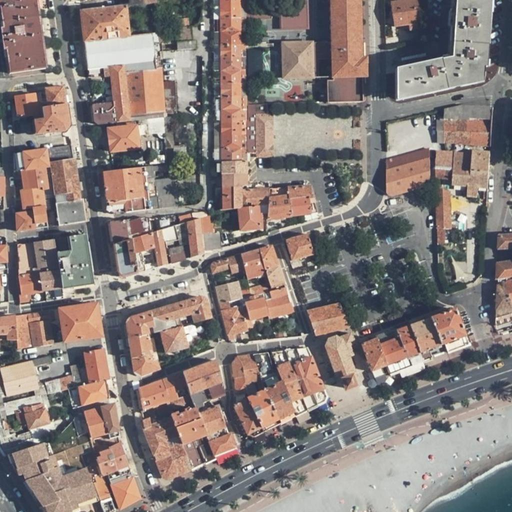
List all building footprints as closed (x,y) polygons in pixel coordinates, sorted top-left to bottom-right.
[(0,0),(0,3),(6,3),(6,5),(2,6),(2,7),(0,8),(4,30),(1,31),(4,50),(6,49),(10,73),(45,68),(35,0),(0,0)] [(362,76),(365,76),(365,60),(365,59),(361,59),(359,0),(330,0),(331,43),(332,59),(332,81),(327,81),(327,103),(363,102),(362,76)] [(394,27),(408,25),(420,23),(417,0),(409,0),(390,3),(394,27)] [(451,0),(449,28),(452,28),(450,58),(440,61),(440,62),(398,72),(398,93),(403,97),(474,82),(482,72),(486,0),(451,0)] [(280,1),(280,11),(281,19),(281,29),(308,28),(307,1),(280,1)] [(122,7),(118,7),(114,7),(115,12),(105,13),(104,8),(100,9),(81,11),(84,41),(97,39),(125,36),(129,36),(125,6),(122,7)] [(245,19),(245,12),(245,6),(226,6),(221,7),(221,19),(245,19)] [(266,12),(245,12),(245,19),(281,19),(280,11),(266,12)] [(176,34),(157,35),(158,44),(191,41),(193,41),(191,27),(189,27),(188,18),(179,19),(179,28),(175,28),(176,34)] [(245,32),(245,19),(221,19),(221,32),(245,32)] [(245,45),(245,32),(221,32),(221,45),(245,45)] [(92,105),(95,125),(163,117),(163,114),(158,44),(157,35),(157,33),(129,36),(125,36),(97,39),(84,41),(89,80),(104,79),(104,81),(111,80),(114,103),(92,105)] [(193,60),(191,41),(158,44),(163,114),(177,113),(174,69),(190,67),(193,60)] [(317,59),(332,59),(331,43),(281,44),(282,80),(312,79),(312,77),(318,77),(317,59)] [(245,57),(245,48),(245,45),(221,45),(221,58),(223,58),(245,57)] [(245,70),(245,57),(223,58),(221,58),(221,71),(245,70)] [(246,83),(245,70),(221,71),(221,84),(227,84),(246,83)] [(246,96),(246,83),(227,84),(221,84),(221,97),(246,96)] [(59,105),(66,104),(63,87),(45,89),(48,107),(59,105)] [(43,114),(42,108),(41,100),(36,101),(35,94),(14,96),(15,98),(12,98),(13,104),(16,104),(18,118),(34,116),(35,120),(43,119),(43,114)] [(246,105),(246,96),(221,97),(221,110),(226,110),(246,109),(246,105)] [(48,107),(42,108),(43,114),(43,119),(35,120),(37,134),(64,131),(69,125),(66,104),(59,105),(48,107)] [(266,104),(246,105),(246,109),(246,115),(266,115),(266,104)] [(491,134),(493,108),(462,106),(444,110),(444,118),(444,130),(491,134)] [(226,110),(221,110),(221,111),(221,123),(246,123),(246,115),(246,109),(226,110)] [(272,115),(266,115),(246,115),(246,123),(246,135),(246,148),(246,153),(256,153),(256,157),(273,157),(272,115)] [(163,118),(165,142),(172,142),(172,128),(175,128),(175,117),(163,118)] [(437,143),(490,147),(491,134),(444,130),(444,118),(440,117),(440,120),(437,120),(437,143)] [(108,129),(111,152),(139,149),(135,122),(121,124),(121,128),(108,129)] [(246,123),(221,123),(222,136),(246,135),(246,123)] [(246,135),(222,136),(222,149),(246,148),(246,135)] [(49,162),(54,196),(66,194),(67,202),(79,201),(71,146),(47,149),(49,162)] [(246,161),(246,157),(246,153),(246,148),(222,149),(222,162),(228,162),(246,161)] [(46,149),(13,154),(14,172),(22,171),(25,190),(21,191),(24,213),(16,214),(17,232),(35,229),(35,224),(47,222),(42,190),(49,189),(45,167),(49,167),(46,149)] [(429,149),(386,161),(386,175),(387,193),(388,195),(392,196),(393,196),(422,188),(430,186),(429,149)] [(436,178),(452,180),(453,170),(471,172),(472,155),(436,151),(436,159),(436,178)] [(488,189),(490,153),(472,151),(472,155),(471,172),(453,170),(452,180),(452,186),(468,187),(467,197),(477,198),(478,188),(488,189)] [(246,173),(246,161),(228,162),(222,162),(222,175),(246,174),(246,173)] [(152,172),(167,171),(167,165),(103,172),(108,210),(114,214),(170,208),(168,179),(153,185),(152,172)] [(241,187),(247,187),(247,184),(246,174),(222,175),(222,188),(226,188),(241,187)] [(179,201),(178,193),(178,190),(177,190),(177,185),(172,179),(168,179),(170,208),(180,207),(179,201)] [(310,186),(288,187),(289,198),(308,196),(308,198),(313,198),(310,186)] [(226,188),(222,188),(222,210),(238,208),(242,208),(242,197),(242,190),(241,187),(226,188)] [(272,196),(269,196),(268,205),(268,210),(267,220),(291,217),(289,198),(288,187),(279,188),(280,197),(272,198),(272,196)] [(450,193),(436,188),(437,213),(437,229),(445,229),(451,230),(450,193)] [(269,189),(247,190),(242,190),(242,197),(242,208),(268,205),(269,196),(269,193),(269,189)] [(54,196),(55,204),(67,202),(66,194),(54,196)] [(311,214),(308,198),(308,196),(289,198),(291,217),(311,214)] [(67,202),(55,204),(56,208),(59,226),(86,222),(83,200),(79,201),(67,202)] [(268,210),(268,205),(242,208),(238,208),(240,231),(263,228),(262,213),(259,214),(258,210),(268,210)] [(208,226),(206,212),(200,212),(192,213),(193,221),(200,218),(202,234),(213,234),(212,228),(208,229),(208,226)] [(158,222),(160,231),(173,227),(175,226),(185,223),(187,222),(189,222),(187,214),(158,222)] [(146,218),(110,222),(111,228),(114,245),(130,240),(131,239),(148,234),(146,218)] [(190,245),(192,258),(204,254),(204,252),(202,234),(200,218),(193,221),(189,222),(187,222),(190,245)] [(183,246),(190,245),(187,222),(185,223),(175,226),(179,240),(180,246),(183,246)] [(221,249),(231,246),(229,232),(226,232),(225,225),(208,226),(208,229),(212,228),(213,234),(220,233),(221,249)] [(179,240),(175,226),(173,227),(160,231),(152,233),(154,248),(156,260),(157,267),(166,265),(163,243),(162,238),(164,237),(165,242),(179,240)] [(437,229),(437,244),(445,244),(445,229),(437,229)] [(154,248),(152,233),(148,234),(131,239),(137,273),(138,273),(146,271),(144,264),(142,251),(154,248)] [(220,233),(213,234),(202,234),(204,252),(212,251),(221,250),(221,249),(220,233)] [(313,255),(307,234),(293,238),(286,240),(292,261),(313,255)] [(92,276),(85,235),(75,236),(54,240),(59,270),(61,281),(62,289),(84,286),(92,276)] [(511,263),(498,265),(498,281),(511,278),(511,236),(500,237),(499,249),(511,247),(511,263)] [(124,277),(137,273),(131,239),(130,240),(114,245),(116,263),(118,273),(119,275),(121,277),(124,277)] [(18,277),(59,270),(54,240),(48,240),(17,244),(18,277)] [(168,249),(171,263),(186,259),(183,246),(180,246),(168,249)] [(265,270),(278,266),(273,250),(271,246),(259,250),(264,270),(265,270)] [(261,269),(263,275),(266,274),(265,270),(264,270),(259,250),(254,251),(241,255),(244,270),(247,279),(257,277),(255,271),(261,269)] [(244,270),(241,255),(229,258),(213,264),(212,265),(211,267),(213,273),(230,268),(231,273),(244,270)] [(146,271),(153,269),(152,262),(144,264),(146,271)] [(285,285),(278,266),(265,270),(266,274),(271,289),(285,285)] [(41,284),(44,284),(61,281),(59,270),(18,277),(22,295),(21,295),(29,294),(42,292),(41,284)] [(511,280),(497,285),(497,293),(509,290),(511,302),(511,280)] [(44,284),(46,302),(64,299),(62,289),(61,281),(44,284)] [(238,281),(216,286),(220,304),(240,299),(243,299),(238,281)] [(266,284),(249,289),(251,296),(262,293),(268,292),(266,284)] [(285,288),(271,291),(268,292),(262,293),(268,315),(269,319),(291,313),(285,288)] [(243,290),(245,298),(251,296),(249,289),(243,290)] [(497,326),(511,321),(511,302),(509,290),(497,293),(496,318),(497,326)] [(250,321),(268,315),(262,293),(251,296),(245,298),(243,299),(240,299),(246,325),(247,326),(251,324),(250,321)] [(30,301),(29,294),(21,295),(22,295),(20,295),(20,303),(30,301)] [(201,297),(181,302),(185,316),(192,314),(194,323),(211,318),(206,299),(202,297),(201,297)] [(238,333),(248,331),(247,326),(246,325),(240,299),(220,304),(229,341),(236,339),(234,334),(238,333)] [(185,316),(181,302),(175,304),(150,312),(153,327),(154,333),(160,332),(166,330),(164,322),(175,319),(185,316)] [(344,303),(306,311),(315,336),(352,326),(344,303)] [(15,316),(17,340),(17,349),(101,337),(97,304),(15,316)] [(455,309),(441,314),(435,316),(430,318),(440,346),(445,344),(448,352),(468,344),(455,309)] [(153,327),(150,312),(137,315),(130,318),(126,324),(129,340),(133,339),(145,336),(149,335),(147,328),(153,327)] [(7,341),(17,340),(15,316),(0,318),(0,340),(0,341),(0,335),(7,335),(7,341)] [(408,324),(409,326),(430,318),(429,316),(408,324)] [(440,346),(430,318),(409,326),(422,362),(432,358),(429,350),(440,346)] [(177,327),(175,319),(164,322),(166,330),(177,327)] [(182,326),(177,327),(166,330),(160,332),(166,354),(187,348),(182,326)] [(409,326),(396,331),(409,366),(411,366),(422,362),(409,326)] [(376,339),(386,366),(389,374),(398,371),(409,366),(396,331),(385,336),(376,339)] [(343,382),(345,388),(354,385),(351,379),(356,377),(349,357),(353,355),(350,346),(355,344),(351,333),(338,338),(335,336),(327,339),(324,347),(320,348),(326,365),(330,364),(338,384),(343,382)] [(157,353),(153,339),(149,340),(148,339),(146,339),(145,336),(133,339),(129,340),(132,358),(150,355),(154,354),(157,353)] [(386,366),(376,339),(361,345),(371,372),(386,366)] [(307,348),(285,351),(287,358),(288,361),(290,366),(294,376),(300,391),(307,410),(324,402),(326,397),(307,348)] [(80,369),(79,369),(82,386),(105,380),(108,379),(103,349),(84,353),(84,356),(86,368),(80,369)] [(271,352),(277,369),(281,380),(282,381),(295,417),(307,411),(307,410),(300,391),(294,376),(290,366),(288,361),(287,358),(285,351),(271,352)] [(268,353),(253,355),(257,372),(265,371),(273,370),(268,353)] [(141,376),(160,369),(156,359),(152,361),(150,355),(132,358),(132,360),(134,373),(141,376)] [(250,383),(259,380),(257,372),(253,355),(252,355),(237,357),(232,363),(234,378),(244,377),(245,385),(250,383)] [(77,357),(80,369),(86,368),(84,356),(77,357)] [(49,357),(16,364),(0,368),(0,371),(5,392),(6,397),(39,389),(38,385),(34,367),(50,363),(49,357)] [(219,374),(216,361),(182,373),(189,395),(193,394),(205,389),(221,383),(219,374)] [(74,387),(78,387),(82,386),(79,369),(78,365),(70,367),(72,376),(74,387)] [(272,384),(281,380),(277,369),(268,373),(272,384)] [(271,387),(265,371),(257,372),(259,380),(262,388),(263,390),(271,387)] [(162,381),(169,401),(169,402),(185,397),(189,395),(182,373),(162,381)] [(62,390),(68,389),(74,387),(72,376),(65,378),(59,379),(62,390)] [(246,393),(245,385),(244,377),(234,378),(235,384),(236,395),(246,393)] [(45,383),(48,394),(58,391),(62,390),(59,379),(45,383)] [(92,393),(107,389),(105,380),(82,386),(78,387),(79,391),(91,388),(92,393)] [(152,402),(153,406),(169,401),(162,381),(155,383),(146,386),(152,402)] [(290,419),(295,417),(282,381),(271,387),(263,390),(271,406),(280,424),(290,419)] [(43,395),(48,394),(45,383),(38,385),(39,389),(40,395),(43,395)] [(192,401),(195,408),(198,415),(210,410),(209,405),(203,405),(202,402),(207,400),(209,404),(222,399),(221,396),(224,395),(221,383),(205,389),(193,394),(189,395),(192,401)] [(256,394),(250,383),(245,385),(246,393),(247,399),(256,394)] [(138,389),(142,409),(153,406),(152,402),(146,386),(142,388),(138,389)] [(74,387),(68,389),(72,409),(82,406),(109,399),(107,389),(92,393),(91,388),(79,391),(78,387),(74,387)] [(256,394),(247,399),(263,432),(271,429),(280,424),(271,406),(263,390),(256,394)] [(236,396),(235,404),(247,399),(246,393),(236,395),(236,396)] [(40,395),(3,404),(7,415),(16,413),(20,428),(28,426),(29,429),(48,423),(40,395)] [(192,401),(189,395),(185,397),(169,402),(166,403),(168,410),(192,401)] [(253,437),(263,432),(247,399),(235,404),(234,406),(234,408),(247,435),(253,437)] [(171,417),(168,410),(166,403),(155,407),(158,415),(155,416),(158,422),(171,417)] [(109,439),(119,436),(113,405),(101,408),(106,427),(108,433),(109,439)] [(220,406),(210,410),(198,415),(201,423),(214,456),(221,454),(236,447),(231,434),(228,435),(225,428),(229,426),(224,412),(222,413),(220,406)] [(106,427),(101,408),(92,410),(78,414),(74,419),(79,436),(89,432),(90,438),(108,433),(106,427)] [(195,408),(171,418),(192,470),(199,467),(202,465),(193,440),(196,439),(205,464),(215,459),(214,456),(201,423),(198,415),(195,408)] [(171,478),(192,470),(171,418),(171,417),(158,422),(155,416),(142,421),(143,428),(142,429),(161,474),(168,471),(171,478)] [(81,456),(94,451),(90,438),(89,432),(79,436),(74,419),(55,438),(40,444),(18,451),(7,456),(9,462),(10,464),(14,462),(17,468),(20,467),(26,481),(43,507),(45,506),(47,511),(70,511),(72,511),(71,510),(97,500),(81,456)] [(5,431),(10,429),(10,428),(8,420),(2,421),(5,431)] [(15,433),(12,434),(6,436),(6,437),(0,438),(0,448),(5,456),(7,456),(18,451),(40,444),(36,430),(30,432),(30,431),(16,435),(15,433)] [(120,443),(108,449),(117,474),(128,505),(139,499),(120,443)] [(116,499),(120,509),(124,507),(128,505),(117,474),(108,449),(95,453),(96,457),(95,458),(99,466),(102,476),(107,474),(116,499)] [(94,485),(104,511),(114,511),(115,511),(112,504),(112,501),(102,476),(99,466),(92,469),(96,482),(94,485)] [(116,499),(112,501),(112,504),(115,511),(120,509),(116,499)]
